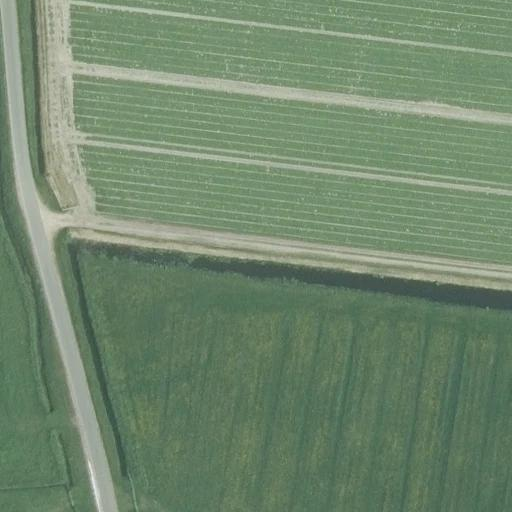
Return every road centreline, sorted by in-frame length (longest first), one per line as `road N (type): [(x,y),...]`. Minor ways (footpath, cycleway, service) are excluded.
road 1 (unclassified): [(108,511),(22,165),(7,0)]
road 2 (track): [(34,222),(511,277)]
